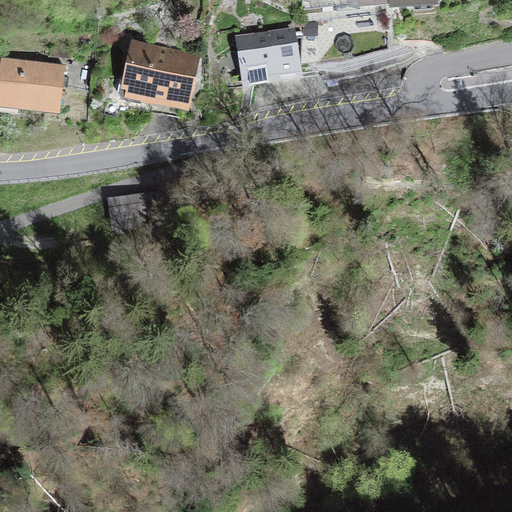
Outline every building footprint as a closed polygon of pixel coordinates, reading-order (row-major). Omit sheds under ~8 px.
[(291,31),(239,39),(240,48),(238,48),(243,81),(245,80),(246,86),(299,79),(294,47),(291,31)] [(294,47),(299,79),(319,76),(318,70),(314,44),(294,47)] [(52,45),(51,56),(70,59),(72,47),(52,45)] [(193,58),(138,46),(138,47),(131,51),(130,58),(134,65),(130,81),(122,79),(119,95),(122,100),(140,104),(141,98),(142,98),(143,93),(184,102),(193,58)] [(64,69),(2,61),(0,77),(0,107),(59,114),(64,69)] [(155,196),(110,202),(114,229),(158,223),(155,196)]
